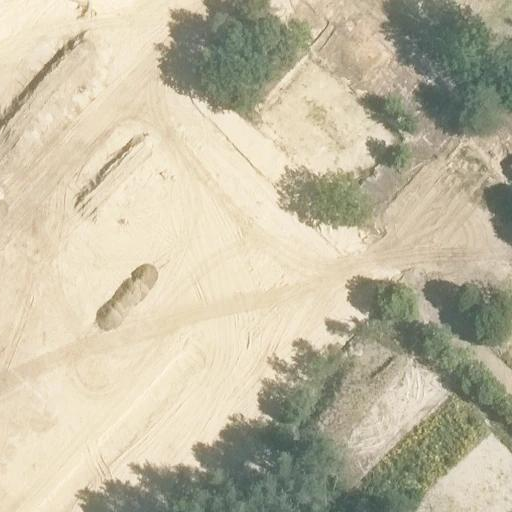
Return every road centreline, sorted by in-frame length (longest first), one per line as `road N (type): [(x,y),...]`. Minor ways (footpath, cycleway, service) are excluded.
road 1 (unknown): [(44,0),(403,343)]
road 2 (unknown): [(0,246),(233,0)]
